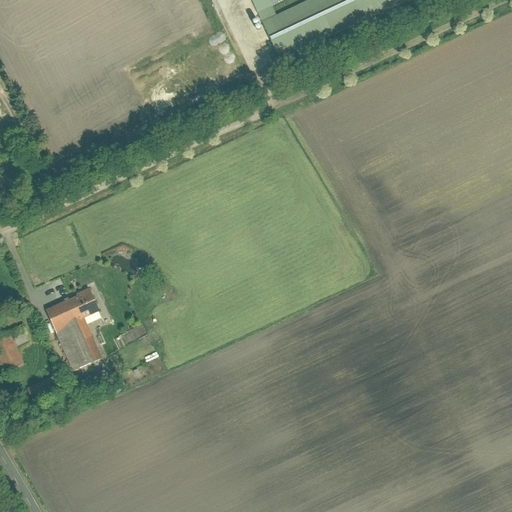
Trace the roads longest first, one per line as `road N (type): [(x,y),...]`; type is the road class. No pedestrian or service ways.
road 1 (unclassified): [(504,0),(0,234)]
road 2 (unknown): [(14,251),(73,360)]
